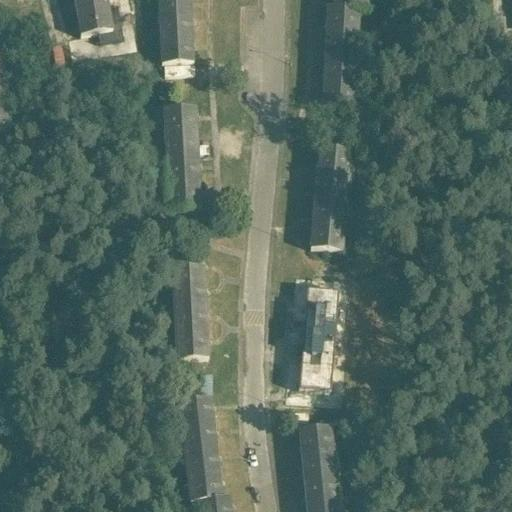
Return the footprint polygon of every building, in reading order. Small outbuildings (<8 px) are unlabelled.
[(73,0),(78,28),(80,41),(112,36),(105,0),(73,0)] [(157,0),(161,70),(193,68),(189,0),(157,0)] [(367,0),(335,0),(335,12),(327,12),(322,113),(337,114),(353,115),(358,15),(366,15),(367,0)] [(1,60),(0,60),(0,137),(12,136),(3,79),(1,60)] [(195,112),(163,114),(168,215),(189,214),(200,214),(195,112)] [(333,154),(318,153),(310,254),(342,257),(350,156),(333,154)] [(188,262),(171,263),(176,365),(190,364),(208,363),(203,261),(188,262)] [(338,296),(306,294),(298,395),(312,396),(330,398),(338,296)] [(52,307),(35,325),(56,344),(73,326),(52,307)] [(221,502),(210,403),(192,405),(178,406),(190,507),(198,506),(198,511),(230,511),(229,501),(221,502)] [(308,434),(298,435),(306,511),(338,511),(330,432),(308,434)]
